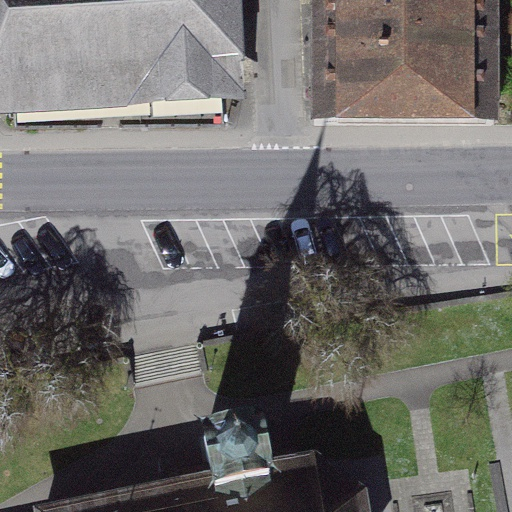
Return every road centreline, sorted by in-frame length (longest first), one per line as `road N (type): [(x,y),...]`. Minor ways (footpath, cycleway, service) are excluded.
road 1 (residential): [(0,181),(280,181)]
road 2 (residential): [(280,181),(511,176)]
road 3 (residential): [(280,181),(276,0)]
